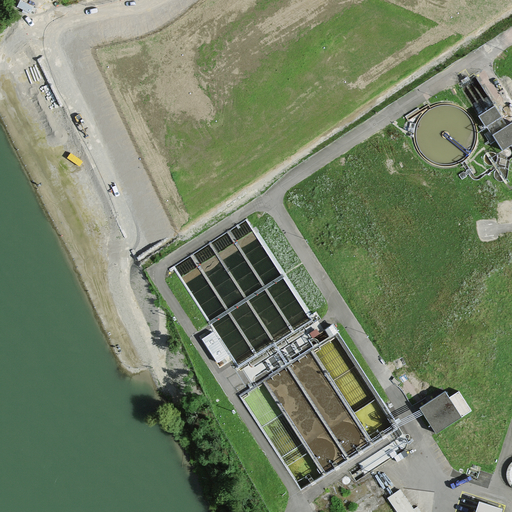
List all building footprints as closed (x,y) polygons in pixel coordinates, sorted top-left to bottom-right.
[(479,116),(486,127),(502,116),(495,105),(479,116)] [(511,122),(493,135),(503,150),(511,144),(511,122)] [(326,329),(330,336),(335,332),(333,329),(335,328),(333,325),(326,329)] [(228,355),(213,331),(202,338),(218,362),(228,355)] [(406,368),(395,375),(405,389),(415,382),(406,368)] [(445,391),(420,407),(436,433),(472,410),(459,391),(449,397),(445,391)] [(475,511),(500,511),(502,508),(479,501),(475,511)]
